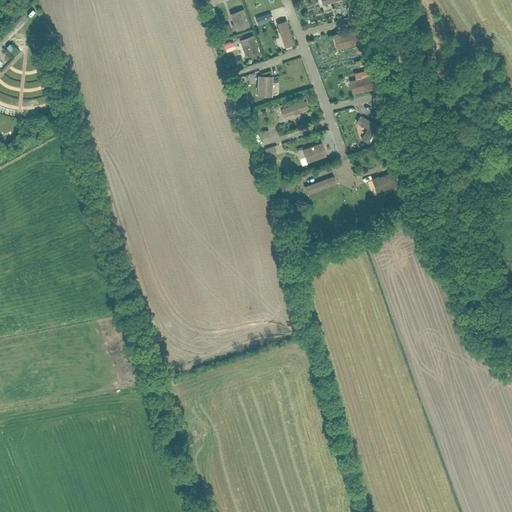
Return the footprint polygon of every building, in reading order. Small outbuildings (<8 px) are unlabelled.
[(277,3),(279,14),(286,13),(284,2),(277,3)] [(235,31),(249,26),(243,8),(229,13),(235,31)] [(284,47),(294,44),(285,20),(276,23),(284,47)] [(360,43),(356,30),(334,36),(337,48),(360,43)] [(238,40),(245,57),(258,52),(252,35),(238,40)] [(7,42),(12,48),(17,44),(13,38),(7,42)] [(371,47),(362,50),(364,56),(373,54),(371,47)] [(374,60),(365,62),(367,68),(375,66),(374,60)] [(257,75),(256,96),(271,97),(272,76),(257,75)] [(348,80),(352,94),(373,89),(369,75),(348,80)] [(243,80),(235,83),(237,88),(245,86),(243,80)] [(308,109),(305,101),(280,108),(282,117),(308,109)] [(383,113),(376,109),(372,116),(379,120),(383,113)] [(366,128),(360,139),(367,143),(377,124),(359,115),(355,123),(366,128)] [(266,133),(276,130),(274,122),(264,125),(266,133)] [(261,139),(267,137),(265,130),(258,132),(261,139)] [(301,149),(306,163),(326,156),(321,142),(301,149)] [(267,157),(273,154),(270,146),(264,148),(267,157)] [(399,166),(397,159),(390,161),(392,168),(399,166)] [(396,184),(391,171),(370,178),(375,192),(396,184)] [(303,186),(306,194),(336,184),(332,176),(303,186)] [(291,179),(279,184),(282,191),(294,187),(291,179)]
